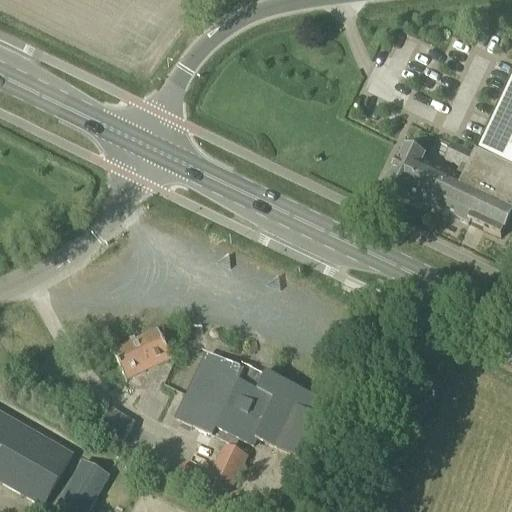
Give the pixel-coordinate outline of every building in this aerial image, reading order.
[(448,176),(432,209),(433,210),(433,209),(468,226),(469,224),(500,238),(511,212),(511,81),(477,158),(452,146),(445,160),(460,168),(455,179),(448,176),(449,176),(448,176)] [(404,149),(385,189),(405,198),(406,197),(432,209),(448,176),(447,175),(447,176),(422,164),(424,158),(404,149)] [(111,352),(125,382),(171,361),(157,331),(111,352)] [(32,378),(42,372),(31,351),(21,357),(32,378)] [(208,449),(213,439),(230,447),(234,439),(252,448),(255,440),(317,469),(336,430),(311,418),(318,402),(246,368),(242,375),(206,358),(176,421),(199,432),(194,442),(208,449)] [(121,448),(135,425),(110,410),(96,432),(121,448)] [(0,485),(43,510),(73,457),(0,414),(0,485)] [(224,447),(209,477),(232,489),(247,459),(224,447)] [(90,511),(110,479),(81,463),(53,511),(90,511)]
